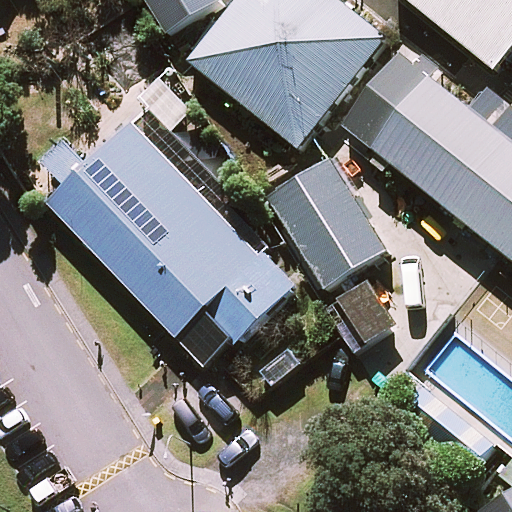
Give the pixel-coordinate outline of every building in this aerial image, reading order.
[(212,0),(170,0),(181,18),(212,0)] [(239,0),(204,44),(314,131),(403,20),(377,0),(239,0)] [(511,0),(440,0),(510,57),(511,54),(511,0)] [(160,63),(138,29),(105,51),(127,85),(160,63)] [(511,118),(414,40),(358,109),(511,232),(511,118)] [(273,239),(147,106),(104,146),(81,122),(58,144),(81,168),(63,185),(194,322),(222,296),(251,327),(313,268),(279,234),(273,239)] [(403,231),(345,140),(284,179),(342,270),(403,231)] [(413,305),(384,260),(352,281),(380,326),(413,305)] [(511,277),(509,275),(475,313),(511,345),(511,277)] [(511,426),(441,370),(418,398),(490,454),(511,426)] [(511,511),(511,485),(485,503),(491,511),(511,511)]
